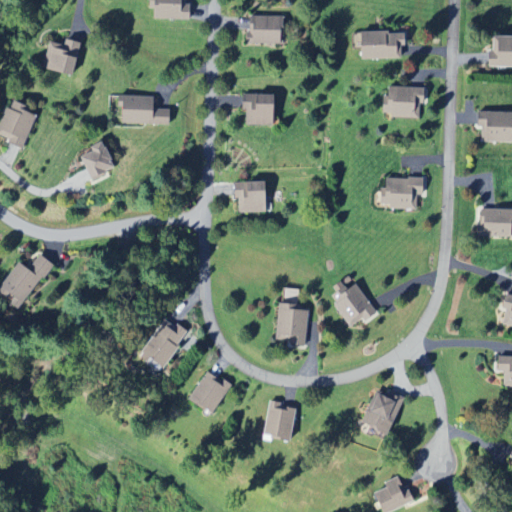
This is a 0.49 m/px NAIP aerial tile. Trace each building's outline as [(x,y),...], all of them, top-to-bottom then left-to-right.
[(158,0),(158,19),(192,20),(193,6),(187,5),(187,0),(158,0)] [(284,44),(285,16),(252,15),(251,33),(246,32),(246,43),(284,44)] [(406,58),(406,32),(364,33),(365,59),(406,58)] [(491,66),(511,66),(511,37),(496,37),(495,50),(492,50),(491,66)] [(83,43),(66,39),(64,45),(51,41),(44,68),(74,76),(83,43)] [(425,88),(389,86),(388,97),(383,97),(382,116),(424,117),(425,88)] [(277,126),(278,95),(244,94),(244,109),(248,109),(247,125),(277,126)] [(129,124),(175,125),(175,110),(158,109),(159,97),(124,96),(124,108),(129,108),(129,124)] [(1,139),(25,148),(38,115),(15,106),(1,139)] [(483,142),(511,142),(511,112),(481,112),(481,128),(483,128),(483,142)] [(122,170),(111,142),(98,147),(99,152),(86,157),(96,181),(122,170)] [(419,210),(419,197),(426,197),(427,179),(386,178),(386,189),(382,188),(381,205),(393,205),(393,209),(419,210)] [(270,212),(269,182),(238,183),(239,213),(270,212)] [(511,209),(481,209),(480,237),(511,237),(511,209)] [(55,263),(42,255),(31,269),(21,262),(0,292),(0,294),(23,310),(55,263)] [(378,312),(358,284),(350,290),(348,287),(332,298),(354,329),(378,312)] [(281,303),(297,305),(299,290),(283,288),(281,303)] [(511,327),(511,295),(507,295),(503,310),(507,310),(503,325),(511,327)] [(310,311),(294,309),(294,305),(281,304),(277,340),(293,341),(292,345),(306,347),(310,311)] [(189,333),(171,321),(143,361),(162,373),(189,333)] [(506,387),(511,387),(511,357),(500,357),(499,372),(507,372),(506,387)] [(215,414),(233,385),(209,371),(191,400),(215,414)] [(391,435),(404,404),(377,393),(364,424),(391,435)] [(294,440),(297,406),(270,404),(269,422),(264,421),(262,437),(294,440)] [(380,493),(387,511),(393,511),(414,504),(404,476),(388,482),(390,489),(380,493)]
